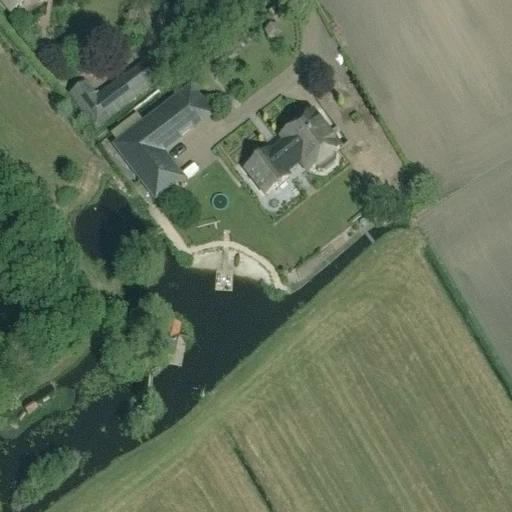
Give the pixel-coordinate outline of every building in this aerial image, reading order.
[(0,0),(11,13),(26,0),(0,0)] [(94,131),(154,85),(140,66),(98,98),(86,83),(68,97),(94,131)] [(117,150),(125,161),(154,198),(181,177),(162,152),(207,116),(189,92),(117,150)] [(267,153),(245,170),(265,196),(287,179),(283,174),(299,162),(308,174),(314,169),(317,172),(322,173),(334,164),(334,159),(332,155),(338,150),(310,114),(280,138),(284,143),(269,156),(267,153)] [(176,353),(182,326),(176,324),(171,323),(168,333),(156,331),(152,348),(176,353)]
